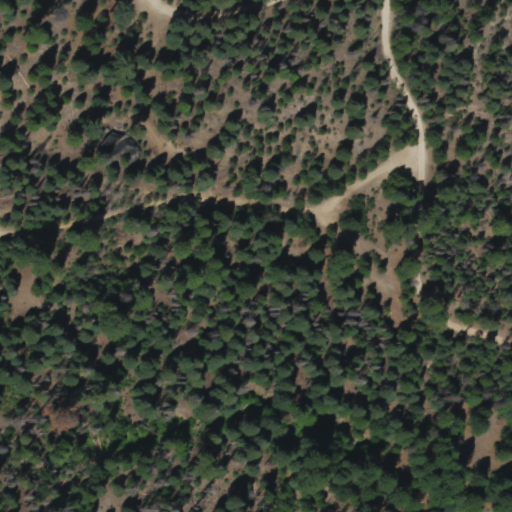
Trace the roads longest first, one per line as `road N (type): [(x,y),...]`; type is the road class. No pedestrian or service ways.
road 1 (track): [(511,365),(426,290),(415,126),(381,46),(386,0),(168,13),(157,0)]
road 2 (track): [(417,156),(388,164),(313,213),(164,199),(0,230)]
